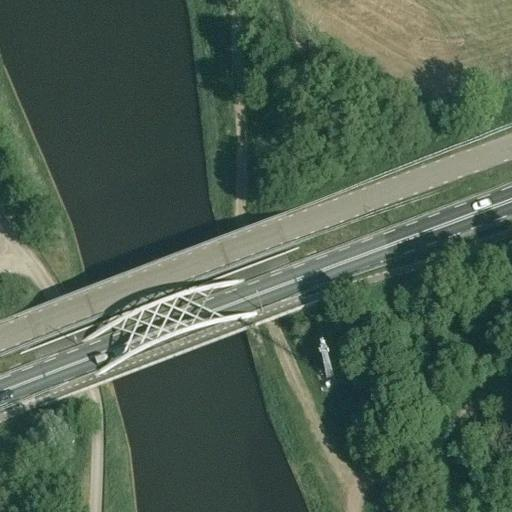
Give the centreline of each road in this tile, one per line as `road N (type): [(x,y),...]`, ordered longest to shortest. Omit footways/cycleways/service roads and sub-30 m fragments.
road 1 (primary): [(0,393),(511,197)]
road 2 (unclassified): [(0,341),(511,151)]
road 3 (track): [(229,0),(243,227),(274,323),(379,490)]
road 4 (unclassified): [(97,511),(97,399),(48,291),(11,256)]
